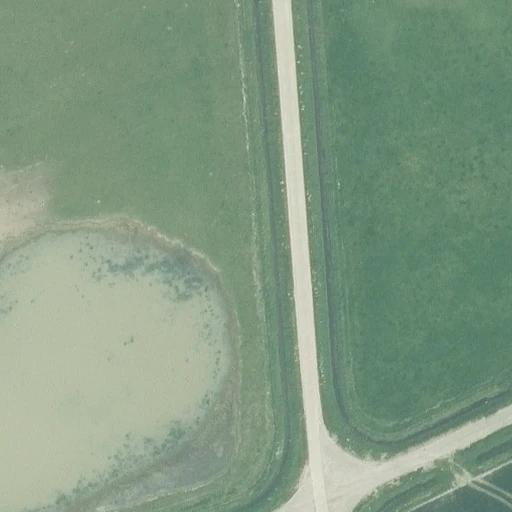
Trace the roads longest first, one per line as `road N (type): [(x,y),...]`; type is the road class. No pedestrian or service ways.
road 1 (unclassified): [(321,503),(282,0)]
road 2 (unclassified): [(321,503),(511,413)]
